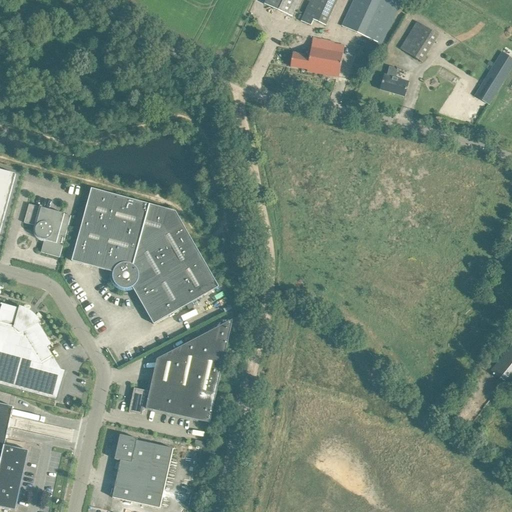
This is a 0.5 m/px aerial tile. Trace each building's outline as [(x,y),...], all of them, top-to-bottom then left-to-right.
[(299,0),(266,0),(265,5),(292,17),(299,0)] [(310,0),(303,16),(301,21),(311,26),(313,21),(326,26),(338,0),(310,0)] [(382,45),(402,0),(353,0),(342,26),(382,45)] [(422,63),(438,38),(426,29),(417,23),(400,49),(422,63)] [(313,38),(309,56),(310,57),(307,70),(307,72),(339,78),(341,68),(344,47),(333,45),(334,42),(313,38)] [(511,59),(502,53),(480,87),(475,96),(489,105),(511,68),(511,59)] [(310,57),(309,56),(293,54),(291,67),(307,70),(310,57)] [(385,76),(380,90),(405,97),(409,83),(396,79),(398,69),(390,67),(387,76),(385,76)] [(0,232),(16,174),(0,169),(0,232)] [(219,287),(177,213),(176,212),(92,189),(72,261),(92,267),(93,266),(115,272),(115,273),(114,276),(115,279),(116,282),(118,285),(120,287),(123,288),(126,288),(129,288),(132,287),(133,286),(145,306),(144,307),(154,325),(219,287)] [(60,258),(71,216),(29,205),(24,223),(37,227),(36,229),(36,231),(36,233),(37,236),(38,237),(40,239),(42,240),(44,240),(41,253),(60,258)] [(62,370),(55,360),(49,348),(52,347),(53,347),(38,322),(38,321),(36,319),(34,317),(31,320),(30,319),(31,318),(30,316),(29,315),(27,315),(26,316),(25,315),(27,312),(26,311),(24,310),(22,309),(1,304),(1,305),(2,306),(0,313),(0,385),(58,401),(66,371),(62,370)] [(210,423),(233,320),(157,360),(150,392),(134,388),(129,413),(142,415),(144,409),(210,423)] [(511,344),(491,371),(510,386),(511,383),(511,344)] [(0,468),(5,446),(13,407),(0,403),(0,468)] [(160,508),(173,449),(137,441),(138,439),(120,435),(115,460),(121,461),(113,498),(160,508)] [(29,451),(23,450),(5,446),(0,468),(0,507),(16,511),(29,451)]
